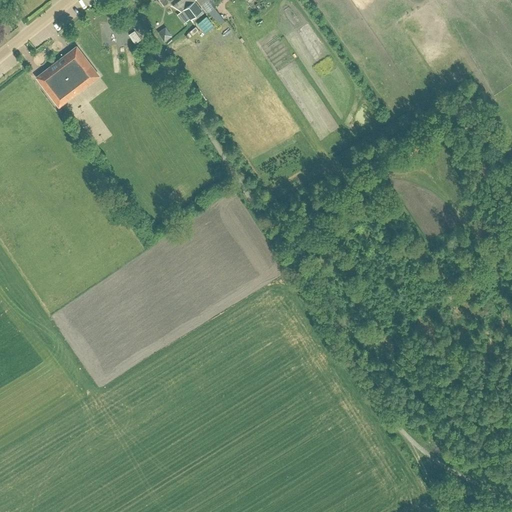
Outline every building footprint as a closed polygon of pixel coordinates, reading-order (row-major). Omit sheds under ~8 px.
[(202,10),(194,0),(182,9),(189,19),(202,10)] [(220,8),(213,12),(221,24),(228,19),(220,8)] [(165,26),(158,31),(164,41),(172,36),(165,26)] [(132,34),(138,43),(145,38),(139,29),(132,34)] [(76,46),(63,56),(36,76),(58,105),(98,75),(76,46)]
